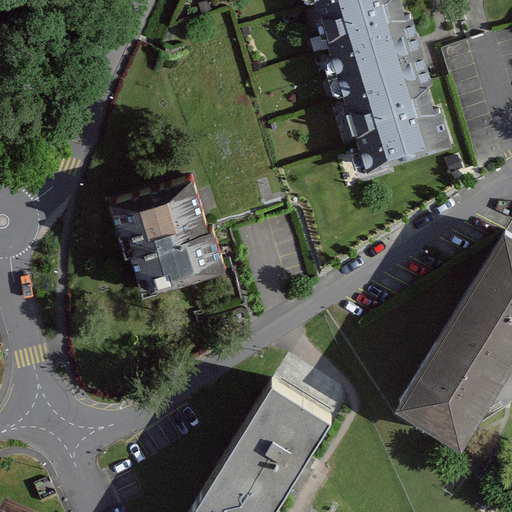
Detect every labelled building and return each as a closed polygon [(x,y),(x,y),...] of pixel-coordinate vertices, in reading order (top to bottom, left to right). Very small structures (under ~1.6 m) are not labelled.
[(317,0),(338,71),(420,47),(410,13),(405,15),(400,0),(317,0)] [(420,47),(338,71),(367,166),(449,142),(439,109),(434,110),(425,80),(429,78),(420,47)] [(190,174),(110,197),(126,251),(131,249),(143,290),(223,266),(211,228),(206,229),(190,174)] [(511,231),(503,227),(450,312),(511,350),(511,231)] [(511,354),(511,350),(450,312),(395,400),(459,439),(511,354)] [(328,412),(272,377),(218,464),(274,499),(328,412)] [(266,511),(274,499),(218,464),(188,511),(266,511)]
